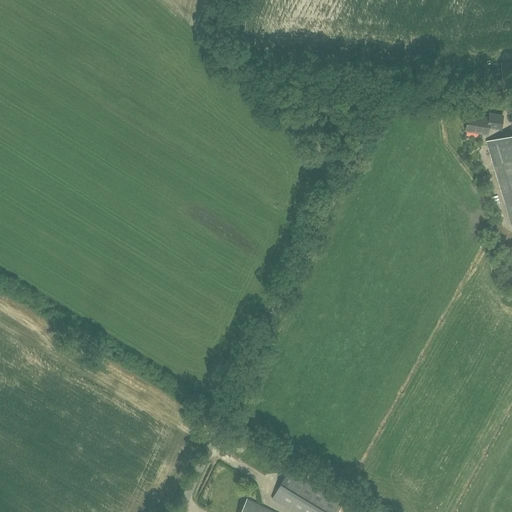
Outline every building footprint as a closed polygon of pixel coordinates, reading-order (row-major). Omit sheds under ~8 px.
[(511,62),(501,63),(502,83),(511,82),(511,62)] [(503,116),(490,114),(489,118),(468,115),(466,131),(487,134),(488,127),(501,129),(503,116)] [(511,134),(487,141),(511,225),(511,134)] [(338,511),(344,503),(290,470),(273,497),(297,511),(338,511)] [(276,511),(249,498),(241,511),(276,511)]
